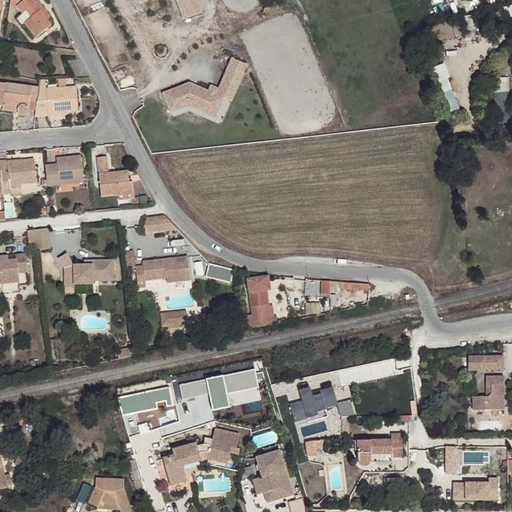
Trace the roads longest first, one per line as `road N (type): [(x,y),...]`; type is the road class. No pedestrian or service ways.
road 1 (unclassified): [(171,208),(219,258),(410,278),(439,329)]
road 2 (residential): [(171,208),(0,229)]
road 3 (unclassified): [(439,329),(416,346),(423,443),(454,441)]
road 4 (unclassified): [(57,0),(128,132)]
road 5 (unclassified): [(128,132),(0,142)]
